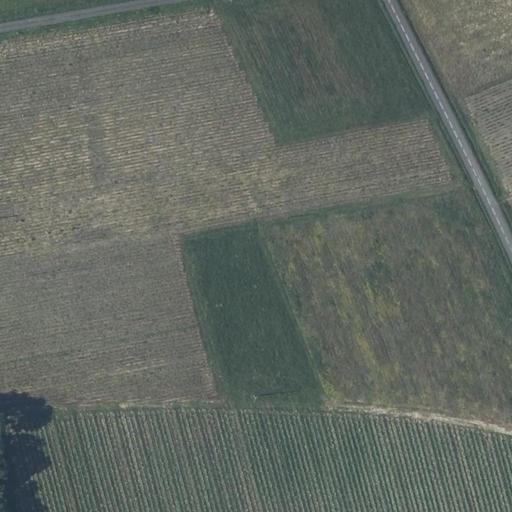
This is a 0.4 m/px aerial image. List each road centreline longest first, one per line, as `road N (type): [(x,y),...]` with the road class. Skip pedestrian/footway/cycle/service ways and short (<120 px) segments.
road 1 (tertiary): [(387,0),(511,250)]
road 2 (unclassified): [(0,27),(158,0)]
